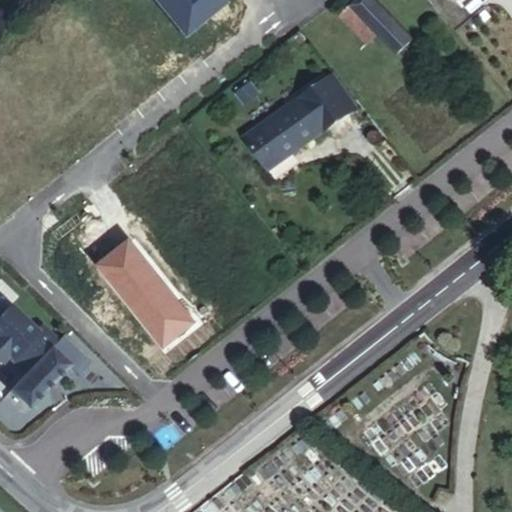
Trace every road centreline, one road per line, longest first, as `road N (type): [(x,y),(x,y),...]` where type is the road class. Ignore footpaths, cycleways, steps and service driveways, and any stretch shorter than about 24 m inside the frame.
road 1 (residential): [(160,511),(511,237)]
road 2 (residential): [(0,232),(294,0)]
road 3 (residential): [(161,402),(0,244)]
